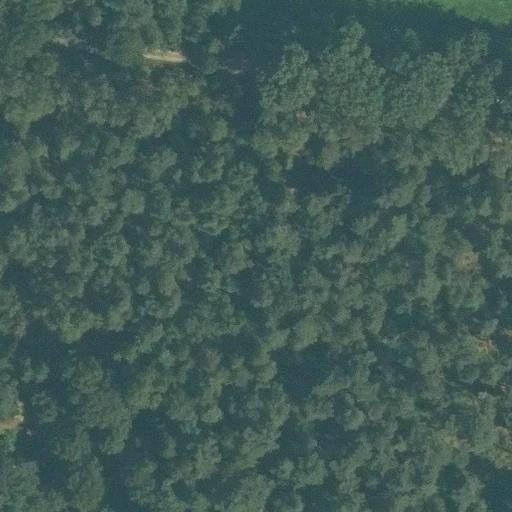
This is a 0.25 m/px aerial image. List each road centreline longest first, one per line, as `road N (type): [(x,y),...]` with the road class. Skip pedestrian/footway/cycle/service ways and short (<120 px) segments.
road 1 (track): [(0,38),(511,106)]
road 2 (track): [(314,83),(265,511)]
